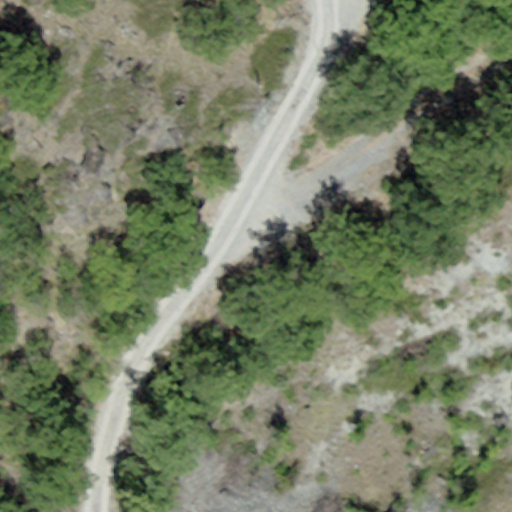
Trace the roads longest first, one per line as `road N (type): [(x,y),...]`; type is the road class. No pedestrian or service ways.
road 1 (track): [(90,511),(132,369),(269,151),(331,0)]
road 2 (track): [(214,245),(263,232),(346,143),(511,59)]
